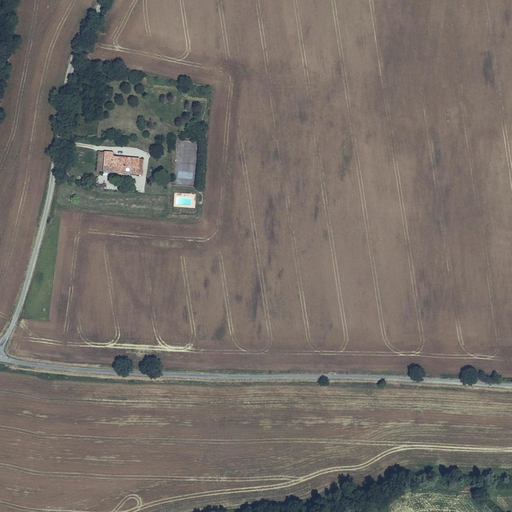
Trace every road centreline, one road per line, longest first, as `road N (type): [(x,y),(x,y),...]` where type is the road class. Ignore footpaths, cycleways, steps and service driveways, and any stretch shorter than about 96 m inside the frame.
road 1 (tertiary): [(511,386),(149,373),(0,359)]
road 2 (tertiary): [(0,344),(44,216),(67,71),(103,0)]
